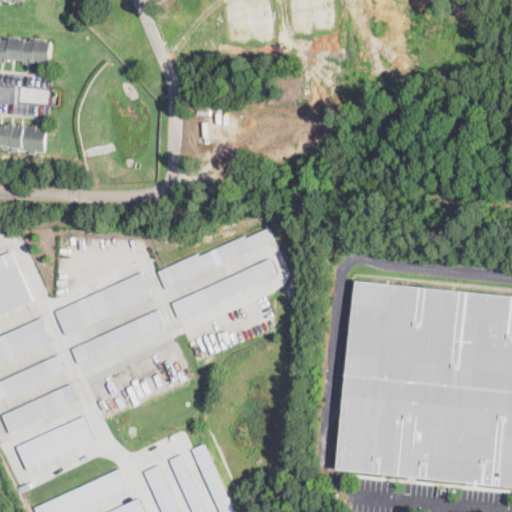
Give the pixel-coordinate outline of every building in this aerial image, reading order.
[(0,37),(2,38),(2,40),(11,41),(12,38),(28,39),(27,41),(37,41),(37,40),(53,41),(51,62),(37,61),(37,62),(25,61),(25,59),(11,58),(11,61),(0,60),(0,37)] [(0,125),(5,126),(5,124),(16,125),(16,127),(26,128),(26,126),(48,128),(45,151),(24,149),(24,148),(0,145),(0,125)] [(275,238),(167,287),(159,269),(199,251),(200,254),(246,233),(247,236),(270,226),(275,238)] [(0,313),(33,298),(10,250),(0,254),(0,313)] [(180,316),(173,301),(271,257),(277,271),(180,316)] [(66,333),(56,309),(142,270),(152,294),(66,333)] [(511,294),(511,486),(339,469),(357,279),(511,294)] [(165,322),(79,361),(72,346),(158,307),(165,322)] [(52,339),(0,362),(0,334),(42,316),(52,339)] [(0,397),(0,379),(58,353),(65,368),(0,397)] [(79,399),(11,431),(3,413),(71,382),(79,399)] [(16,444),(26,467),(94,437),(84,414),(16,444)] [(222,511),(194,448),(206,442),(237,511),(222,511)] [(194,511),(171,459),(183,453),(209,511),(194,511)] [(163,511),(145,470),(160,463),(181,511),(163,511)] [(119,467),(127,484),(64,511),(36,511),(34,507),(119,467)] [(104,511),(147,511),(140,496),(104,511)]
